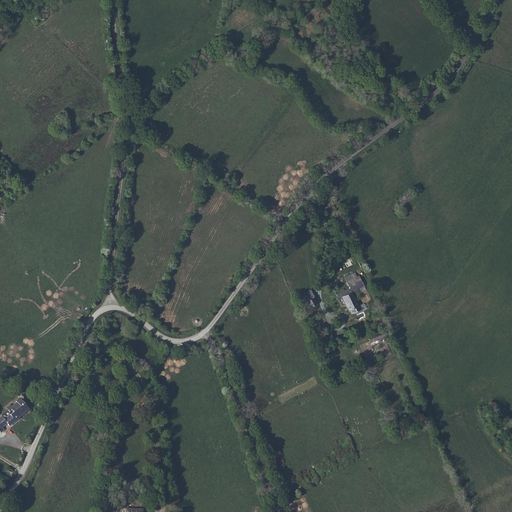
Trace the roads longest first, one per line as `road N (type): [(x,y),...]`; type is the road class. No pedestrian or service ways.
road 1 (unclassified): [(110,306),(174,341),(207,331),(309,189),(456,72),(496,0)]
road 2 (track): [(114,0),(126,112),(110,265)]
road 3 (unclassified): [(0,507),(87,324),(110,306)]
road 4 (track): [(80,340),(139,375),(148,392),(162,511)]
road 5 (track): [(207,331),(278,511)]
